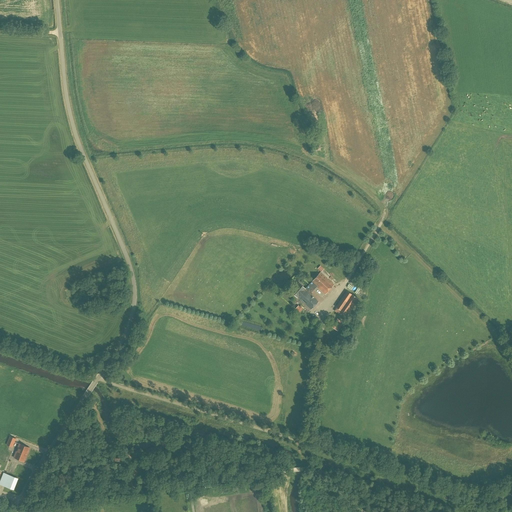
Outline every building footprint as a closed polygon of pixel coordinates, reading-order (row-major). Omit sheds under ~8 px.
[(334,284),(328,279),(328,278),(321,272),(311,282),(305,288),(299,282),(290,291),(297,298),(298,297),(311,310),(319,301),(310,294),(316,287),(325,294),(334,284)] [(347,319),(349,316),(348,315),(359,300),(346,291),(335,307),(336,307),(334,311),(345,318),(347,319)] [(12,447),(16,439),(10,436),(6,445),(12,447)] [(24,462),(30,448),(19,444),(14,457),(24,462)] [(3,474),(0,472),(0,484),(14,490),(18,478),(3,473),(3,474)]
